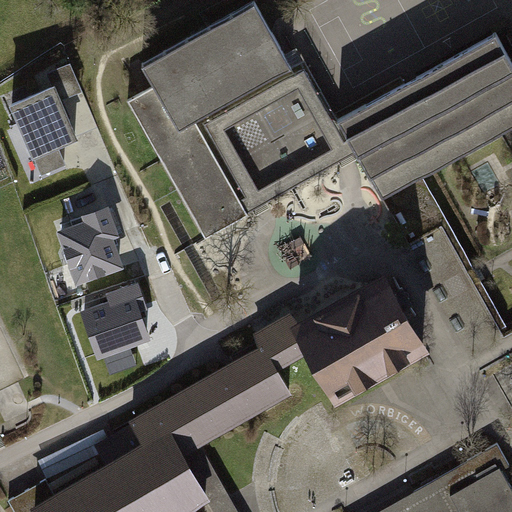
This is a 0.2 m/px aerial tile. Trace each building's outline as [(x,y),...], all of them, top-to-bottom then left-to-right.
[(511,60),(495,31),(337,120),(382,199),(511,126),(511,60)] [(59,100),(83,90),(71,62),(47,72),(53,86),(59,100)] [(53,86),(12,104),(34,155),(35,155),(42,173),(65,163),(57,145),(75,138),(59,100),(53,86)] [(256,341),(153,398),(182,449),(190,445),(196,441),(287,390),(274,365),(303,349),(330,397),(426,344),(380,262),(290,312),(287,307),(249,328),(256,341)] [(84,289),(102,337),(147,320),(129,272),(84,289)] [(206,493),(182,449),(153,398),(125,414),(129,420),(91,441),(99,455),(45,485),(23,497),(31,511),(171,511),(202,495),(206,493)] [(202,495),(211,511),(236,511),(196,441),(190,445),(182,449),(206,493),(202,495)] [(511,511),(511,476),(493,443),(370,511),(511,511)] [(31,511),(23,497),(45,485),(40,477),(3,498),(10,511),(31,511)]
